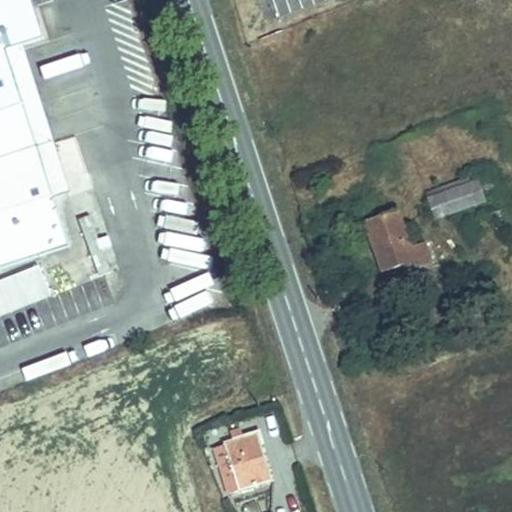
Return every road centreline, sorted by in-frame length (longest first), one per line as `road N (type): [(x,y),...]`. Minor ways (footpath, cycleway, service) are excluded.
road 1 (secondary): [(359,511),(195,0)]
road 2 (unknown): [(0,366),(219,280)]
